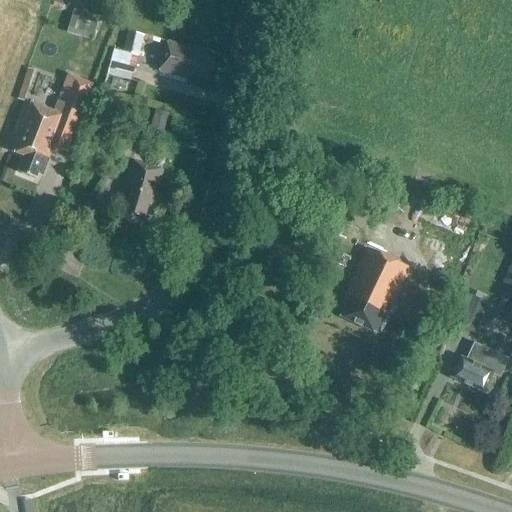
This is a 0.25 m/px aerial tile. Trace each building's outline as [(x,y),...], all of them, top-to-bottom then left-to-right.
[(93,37),(99,19),(73,11),(68,29),(93,37)] [(144,37),(127,32),(122,53),(138,57),(144,37)] [(208,81),(213,61),(203,58),(204,53),(167,43),(159,72),(187,80),(189,75),(208,81)] [(132,82),(136,69),(111,62),(107,75),(132,82)] [(78,101),(84,86),(69,80),(66,88),(71,90),(68,97),(60,116),(29,104),(10,152),(25,158),(19,174),(35,179),(37,174),(42,175),(53,147),(51,146),(59,124),(71,128),(81,102),(78,101)] [(162,133),(167,116),(155,113),(150,130),(162,133)] [(151,209),(162,172),(132,163),(124,192),(129,193),(124,213),(144,218),(146,208),(151,209)] [(433,223),(421,248),(433,254),(445,229),(433,223)] [(396,312),(390,309),(408,269),(367,250),(343,302),(345,303),(339,318),(375,335),(384,314),(402,322),(405,315),(396,311),(396,312)] [(458,327),(474,335),(488,305),(472,298),(458,327)] [(502,378),(510,360),(476,343),(467,362),(460,358),(451,379),(483,394),(493,374),(502,378)]
